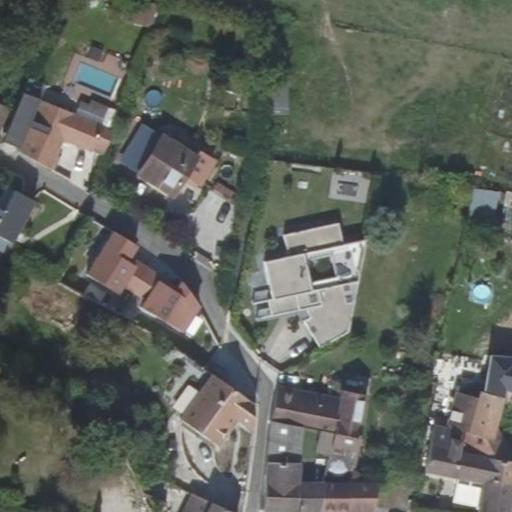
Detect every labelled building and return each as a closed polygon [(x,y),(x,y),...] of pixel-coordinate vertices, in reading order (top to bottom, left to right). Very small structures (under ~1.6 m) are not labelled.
[(66,133),(96,151),(111,129),(51,91),(14,153),(44,171),(66,133)] [(0,101),(0,134),(13,107),(0,101)] [(154,127),(129,164),(146,176),(172,139),(154,127)] [(96,151),(105,158),(120,135),(111,129),(96,151)] [(212,154),(206,162),(172,139),(146,176),(181,200),(193,182),(210,193),(229,166),(212,154)] [(350,335),(363,237),(343,234),(340,217),(283,228),(288,250),(265,254),(273,295),(253,299),(257,319),(306,310),(312,342),(350,335)] [(482,397),(485,386),(488,360),(467,357),(459,392),(482,397)] [(491,386),(495,361),(488,360),(485,386),(491,386)] [(247,423),(264,400),(215,362),(179,409),(222,442),(240,418),(247,423)] [(386,488),(370,461),(384,386),(352,380),(349,398),(344,426),(338,467),(334,490),(329,511),(369,511),(386,510),(386,488)] [(301,385),(274,382),(269,416),(308,422),(344,426),(349,398),(301,392),(301,385)] [(504,389),(491,386),(485,386),(482,397),(477,431),(498,435),(504,389)] [(483,479),(492,480),(495,455),(471,450),(473,431),(477,431),(482,397),(459,392),(453,429),(437,427),(430,468),(483,479)] [(269,416),(274,507),(320,511),(329,511),(334,490),(303,489),(303,465),(303,435),(308,435),(308,422),(269,416)] [(495,455),(498,435),(477,431),(473,431),(471,450),(495,455)] [(511,458),(496,455),(492,480),(511,483),(511,458)] [(384,469),(378,464),(370,461),(386,488),(391,488),(391,481),(388,474),(384,469)] [(334,490),(338,467),(303,465),(303,489),(334,490)] [(478,511),(511,511),(511,483),(492,480),(483,479),(478,511)] [(124,492),(103,481),(86,511),(87,511),(118,511),(120,509),(116,507),(124,492)] [(394,509),(395,487),(391,488),(386,488),(386,510),(394,509)] [(120,509),(126,511),(161,511),(162,511),(124,492),(116,507),(120,509)] [(87,511),(86,511),(61,498),(58,500),(52,511),(87,511)]
